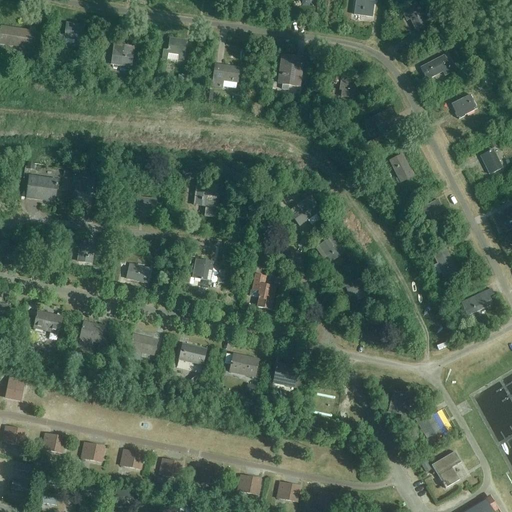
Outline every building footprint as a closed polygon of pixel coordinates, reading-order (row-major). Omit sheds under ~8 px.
[(354,15),(370,18),(372,3),(367,3),(367,5),(356,3),(354,15)] [(414,27),(416,31),(426,26),(415,5),(404,10),(413,27),(414,27)] [(66,25),(65,33),(64,33),(64,36),(59,35),(58,42),(63,43),(64,39),(80,41),(82,27),(66,25)] [(27,53),(33,54),(36,34),(0,28),(0,29),(0,44),(28,48),(27,53)] [(166,59),(177,61),(177,62),(182,63),(185,43),(169,40),(167,52),(162,51),(160,62),(165,63),(166,59)] [(110,65),(130,68),(133,48),(113,45),(110,65)] [(283,76),(282,85),(281,89),(290,90),(290,87),(299,88),(301,72),(294,71),(295,58),(281,56),(279,75),(283,76)] [(444,77),(451,73),(442,56),(419,68),(426,81),(442,73),(444,77)] [(213,74),(211,87),(221,89),(222,82),(235,84),(238,70),(221,67),(220,75),(213,74)] [(341,98),(353,100),(355,82),(341,80),(340,86),(343,86),(341,98)] [(474,84),(477,90),(488,83),(486,80),(482,83),(480,80),(474,84)] [(451,102),(458,99),(456,94),(449,97),(451,102)] [(474,94),(450,106),(458,121),(464,118),(463,117),(476,111),(470,99),(475,97),(474,94)] [(387,124),(396,120),(391,111),(362,124),(365,129),(374,125),(380,137),(391,132),(387,124)] [(479,128),(487,125),(483,115),(475,117),(479,128)] [(482,156),(491,174),(501,169),(492,151),(482,156)] [(389,162),(400,183),(413,177),(402,155),(389,162)] [(79,192),(99,195),(102,177),(82,175),(79,192)] [(25,198),(35,199),(36,197),(54,199),(56,180),(28,177),(25,198)] [(224,197),(225,190),(196,186),(193,205),(205,207),(203,216),(215,218),(218,196),(224,197)] [(296,187),(282,198),(289,206),(303,195),(296,187)] [(311,210),(316,206),(310,197),(290,211),(293,215),(291,216),(299,227),(315,215),(311,210)] [(144,211),(154,212),(155,200),(136,198),(135,208),(144,209),(144,211)] [(433,216),(442,212),(437,201),(424,207),(423,205),(418,207),(424,219),(433,215),(433,216)] [(511,207),(497,215),(505,231),(511,227),(511,207)] [(261,222),(263,212),(243,210),(241,222),(251,224),(251,221),(261,222)] [(316,249),(327,265),(344,253),(333,237),(316,249)] [(79,247),(78,253),(79,253),(78,262),(90,264),(93,248),(85,247),(86,241),(75,239),(74,247),(79,247)] [(5,259),(7,259),(24,263),(27,250),(8,246),(5,259)] [(445,250),(433,255),(436,261),(439,259),(441,263),(439,264),(443,272),(441,273),(445,281),(457,275),(445,250)] [(195,260),(191,279),(209,282),(212,263),(202,261),(195,260)] [(129,265),(126,278),(145,283),(148,269),(129,265)] [(221,268),(218,280),(226,282),(229,269),(221,268)] [(258,308),(271,311),(276,288),(264,286),(266,278),(257,276),(254,290),(252,290),(250,297),(259,299),(260,299),(258,308)] [(284,285),(284,277),(276,277),(275,284),(284,285)] [(345,287),(349,298),(368,290),(363,278),(345,286),(343,280),(337,282),(340,289),(345,287)] [(487,298),(493,295),(491,290),(460,304),(467,317),(476,313),(475,311),(484,307),(484,308),(490,305),(487,298)] [(33,312),(34,300),(26,300),(25,312),(33,312)] [(0,321),(7,323),(10,310),(0,307),(0,321)] [(34,328),(58,334),(62,318),(37,313),(34,328)] [(366,338),(378,341),(381,327),(364,323),(362,335),(366,336),(366,338)] [(98,349),(104,350),(107,338),(101,337),(103,328),(84,324),(80,339),(99,344),(98,349)] [(129,351),(153,357),(157,341),(133,335),(129,351)] [(448,341),(438,344),(440,349),(450,346),(448,341)] [(178,360),(202,366),(206,351),(182,345),(178,360)] [(50,348),(45,352),(50,358),(55,355),(50,348)] [(230,369),(246,373),(245,376),(254,378),(258,361),(233,355),(230,369)] [(292,388),(298,390),(301,378),(295,377),(297,369),(277,365),(273,380),(293,384),(292,388)] [(5,398),(21,402),(24,386),(23,385),(23,382),(9,379),(5,398)] [(255,394),(256,382),(248,382),(247,393),(255,394)] [(399,424),(404,425),(410,398),(400,396),(401,393),(393,392),(388,412),(401,416),(399,424)] [(423,416),(415,420),(430,446),(437,442),(434,438),(443,433),(433,416),(426,420),(423,416)] [(2,443),(22,447),(25,432),(10,428),(9,429),(5,429),(2,443)] [(42,450),(62,454),(65,439),(49,436),(49,437),(45,436),(42,450)] [(81,459),(101,464),(104,448),(88,445),(88,446),(84,445),(81,459)] [(120,467),(140,471),(143,455),(127,452),(127,453),(123,452),(120,467)] [(451,467),(459,462),(454,453),(431,467),(445,490),(459,481),(451,467)] [(159,476),(179,480),(182,464),(166,461),(166,462),(162,461),(159,476)] [(198,483),(218,487),(221,471),(206,468),(205,469),(201,468),(198,483)] [(237,492),(257,496),(260,480),(244,477),(244,478),(240,477),(237,492)] [(12,488),(24,490),(25,481),(13,479),(12,488)] [(277,499),(296,503),(300,488),(284,484),(284,485),(280,485),(277,499)] [(316,508),(333,511),(335,511),(339,497),(323,493),(323,495),(319,494),(316,508)] [(58,503),(58,495),(45,494),(44,502),(58,503)] [(497,511),(496,510),(492,511),(490,511),(485,502),(468,511),(497,511)] [(80,511),(92,511),(92,504),(81,503),(80,511)]
